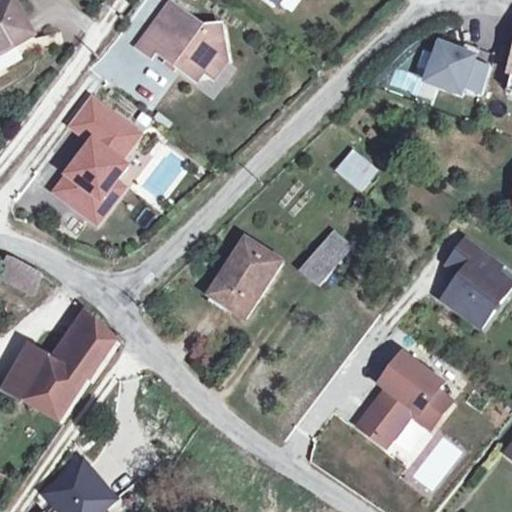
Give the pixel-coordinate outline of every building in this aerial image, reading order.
[(14,0),(0,7),(0,53),(34,34),(14,0)] [(171,5),(156,25),(168,34),(183,14),(171,5)] [(168,34),(156,25),(138,49),(151,59),(156,52),(196,82),(204,71),(209,64),(226,62),(221,27),(204,30),(183,14),(168,34)] [(477,59),(443,46),(430,83),(463,95),(477,59)] [(422,61),(409,49),(382,80),(394,92),(422,61)] [(209,64),(204,71),(213,79),(226,62),(209,64)] [(119,162),(139,136),(89,98),(69,125),(93,143),(55,193),(89,219),(116,183),(127,167),(119,162)] [(354,148),(330,127),(312,147),(337,168),(354,148)] [(376,172),(352,154),(338,171),(362,191),(376,172)] [(124,189),(116,183),(89,219),(97,225),(124,189)] [(372,205),(360,196),(339,223),(350,232),(372,205)] [(354,246),(335,230),(300,273),(320,289),(354,246)] [(284,264),(247,240),(210,297),(247,321),(284,264)] [(500,302),(502,303),(511,289),(511,281),(500,272),(503,268),(468,241),(451,265),(465,275),(446,301),(483,328),(497,310),(495,309),(500,302)] [(0,279),(33,298),(45,277),(8,256),(0,271),(0,279)] [(87,312),(54,358),(91,381),(94,383),(120,344),(87,312)] [(4,391),(26,403),(54,358),(32,345),(4,391)] [(360,426),(387,446),(412,412),(432,427),(452,401),(438,391),(443,384),(404,354),(389,374),(396,379),(389,388),(360,426)] [(91,381),(54,358),(26,403),(63,423),(91,381)] [(396,379),(389,374),(383,383),(389,388),(396,379)] [(101,511),(116,500),(84,462),(45,494),(59,511),(58,511),(101,511)]
